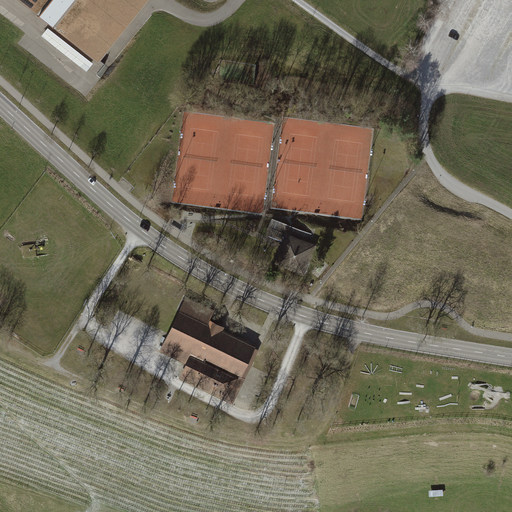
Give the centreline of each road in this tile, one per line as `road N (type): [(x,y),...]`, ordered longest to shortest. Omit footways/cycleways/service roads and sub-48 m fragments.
road 1 (tertiary): [(0,106),(138,228),(224,283),(356,331),(511,357)]
road 2 (track): [(356,331),(324,422),(301,442),(195,426),(0,345)]
road 3 (track): [(297,0),(427,89),(511,99)]
road 4 (track): [(236,0),(208,19),(151,3),(104,63)]
road 5 (residential): [(511,214),(436,168),(423,126),(427,89)]
